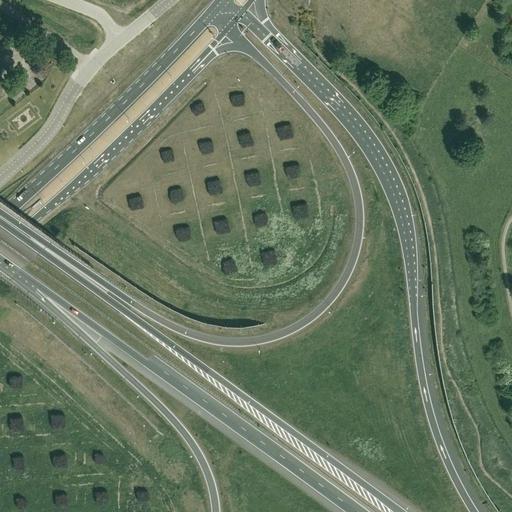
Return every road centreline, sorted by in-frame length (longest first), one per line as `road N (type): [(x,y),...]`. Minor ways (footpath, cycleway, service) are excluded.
road 1 (primary): [(228,27),(317,119),(355,188),(353,261),(315,316),(260,341),(199,338),(156,318),(0,211)]
road 2 (motorway): [(473,511),(427,404),(410,230),(399,193),(344,109),(242,10)]
road 3 (primary): [(321,453),(0,221)]
road 4 (primary): [(0,248),(228,27)]
road 5 (primary): [(219,3),(0,220)]
road 6 (primary): [(37,285),(169,414),(199,453),(216,511)]
road 7 (primary): [(37,285),(217,410)]
road 8 (motorway): [(217,410),(356,511)]
road 9 (unclassified): [(0,181),(49,134),(89,68)]
